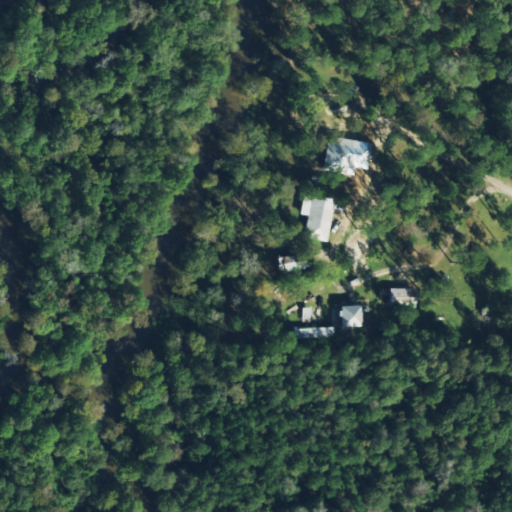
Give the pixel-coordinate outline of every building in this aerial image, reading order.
[(353,140),(322,139),(320,172),(351,173),(353,140)] [(323,242),(330,200),(299,195),(296,215),(303,216),(299,239),(323,242)] [(412,290),(380,289),(379,300),(390,301),(390,307),(412,308),(412,290)] [(337,307),(338,328),(358,327),(357,306),(337,307)] [(332,337),(332,328),(292,329),(292,338),(332,337)]
